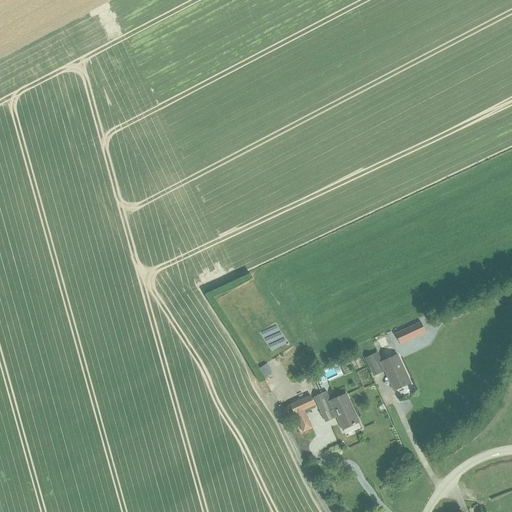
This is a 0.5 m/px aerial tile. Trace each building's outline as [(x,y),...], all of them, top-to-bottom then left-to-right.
[(278,322),(263,329),(272,348),(287,341),(278,322)] [(421,322),(396,333),(401,343),(425,332),(421,322)] [(409,383),(396,354),(381,361),(379,357),(373,359),(371,355),(364,358),(372,375),(383,370),(393,390),(409,383)] [(320,394),(313,397),(321,415),(332,410),(341,430),(358,422),(344,394),(331,400),(326,391),(320,394)] [(295,413),(314,404),(310,396),(291,405),(295,413)] [(407,396),(400,400),(406,411),(414,407),(407,396)]
